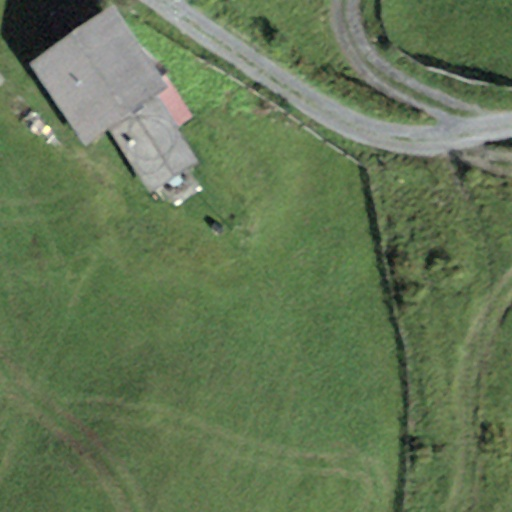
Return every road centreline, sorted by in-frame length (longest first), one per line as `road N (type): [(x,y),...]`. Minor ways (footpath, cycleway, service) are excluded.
road 1 (track): [(156,0),(321,115),(400,142),(465,139)]
road 2 (track): [(465,139),(435,108),(366,71),(342,0)]
